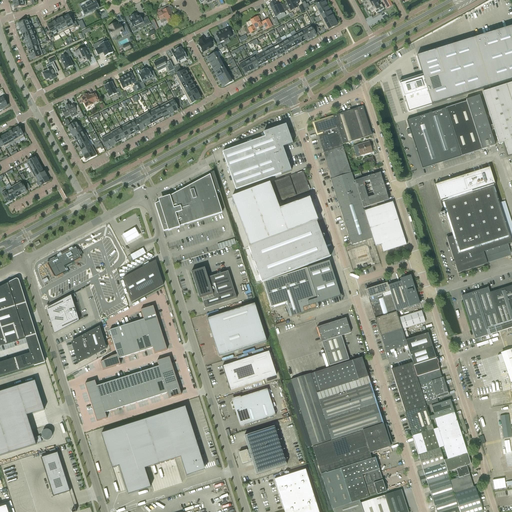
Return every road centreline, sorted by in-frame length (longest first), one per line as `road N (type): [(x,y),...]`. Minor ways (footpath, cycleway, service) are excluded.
road 1 (unclassified): [(246,511),(143,195)]
road 2 (unclassified): [(103,511),(24,260)]
road 3 (tertiary): [(423,511),(351,282)]
road 4 (unclassified): [(495,511),(429,294)]
road 5 (residential): [(48,106),(82,167),(218,93)]
road 6 (secondary): [(285,90),(131,173)]
road 7 (secondary): [(135,180),(288,97)]
road 8 (tertiary): [(351,282),(298,120)]
road 9 (unclassified): [(395,189),(497,156),(511,204)]
road 10 (residential): [(48,106),(188,37)]
road 11 (residential): [(218,93),(344,25)]
road 12 (unclassified): [(24,260),(143,195)]
road 13 (residential): [(20,118),(55,182),(10,206)]
